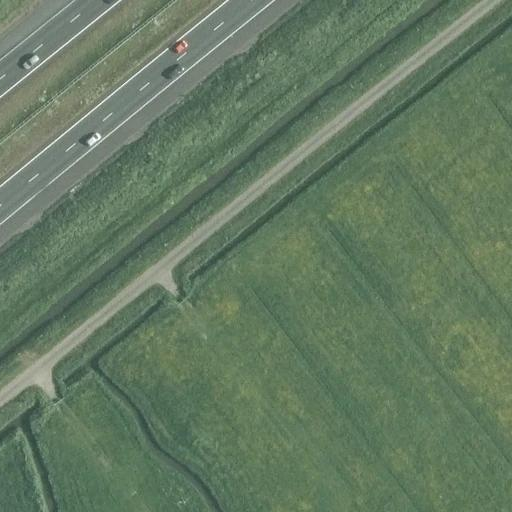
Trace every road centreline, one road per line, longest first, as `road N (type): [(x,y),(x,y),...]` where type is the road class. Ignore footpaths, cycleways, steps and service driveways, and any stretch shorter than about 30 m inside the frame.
road 1 (unclassified): [(0,398),(324,129),(495,0)]
road 2 (motorway): [(0,204),(254,0)]
